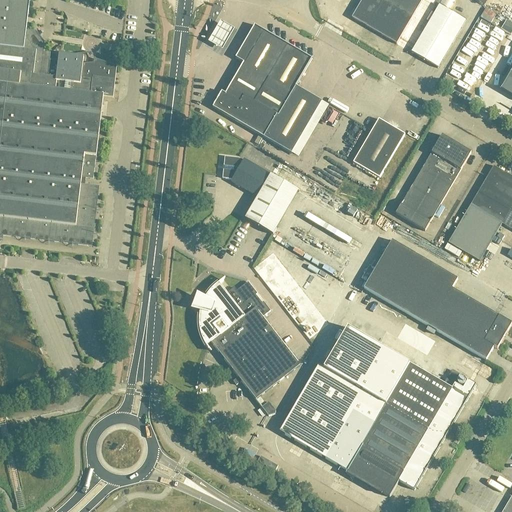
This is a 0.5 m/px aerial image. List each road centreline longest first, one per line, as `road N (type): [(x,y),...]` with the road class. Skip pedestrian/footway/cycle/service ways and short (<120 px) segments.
road 1 (secondary): [(145,334),(185,0)]
road 2 (unclassified): [(511,143),(288,10)]
road 3 (unclassified): [(429,511),(511,376)]
